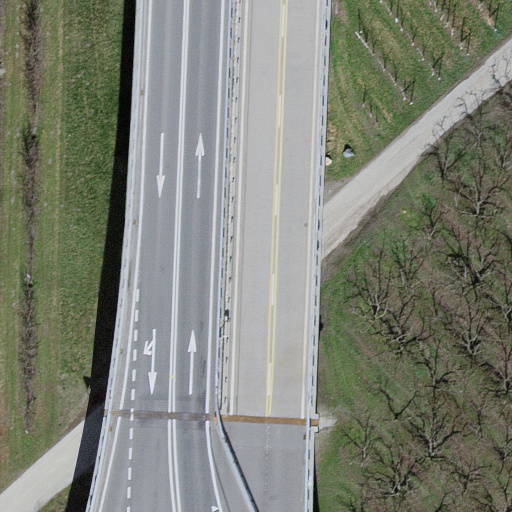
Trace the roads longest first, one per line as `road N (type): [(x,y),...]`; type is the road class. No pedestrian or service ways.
road 1 (track): [(17,511),(511,64)]
road 2 (primary): [(261,511),(284,0)]
road 3 (primary): [(186,0),(174,304)]
road 4 (motorway): [(174,304),(128,511)]
road 5 (primary): [(174,304),(172,511)]
